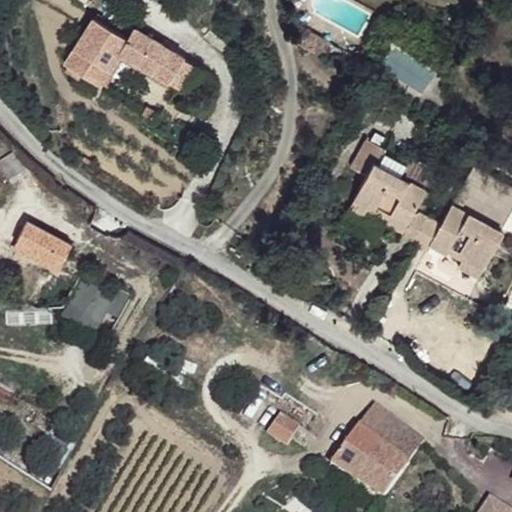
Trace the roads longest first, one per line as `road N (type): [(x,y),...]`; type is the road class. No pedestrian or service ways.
road 1 (residential): [(511,430),(138,220),(0,112)]
road 2 (unknown): [(170,238),(220,163),(234,98),(224,53),(153,0)]
road 3 (unknown): [(227,511),(256,478),(316,449),(382,359)]
